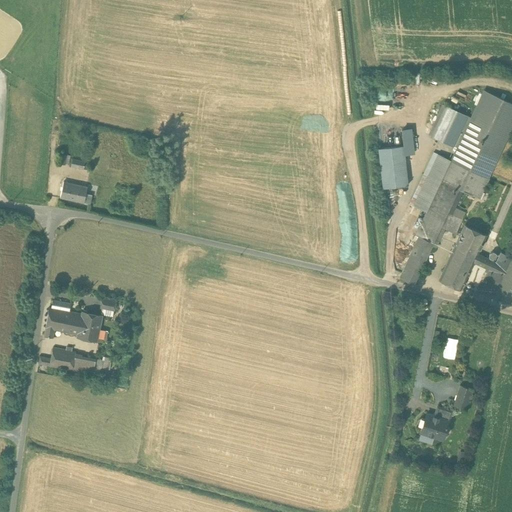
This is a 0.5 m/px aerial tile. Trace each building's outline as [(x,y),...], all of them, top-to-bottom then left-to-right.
[(511,103),(484,90),(451,160),(488,177),(511,125),(511,103)] [(471,117),(443,104),(428,134),(457,147),(471,117)] [(411,129),(402,130),(404,145),(403,145),(404,153),(414,152),(411,129)] [(398,146),(378,148),(383,188),(408,185),(404,153),(403,145),(398,146)] [(433,152),(410,203),(426,211),(450,159),(433,152)] [(85,161),(72,159),(71,166),(84,169),(85,161)] [(451,160),(442,180),(459,188),(462,190),(479,198),(488,178),(488,177),(451,160)] [(442,180),(416,235),(419,236),(433,242),(441,226),(448,212),(459,188),(442,180)] [(88,187),(64,182),(60,198),(84,203),(90,204),(92,195),(86,194),(88,187)] [(459,188),(448,212),(451,214),(454,207),(462,190),(459,188)] [(465,212),(454,207),(451,214),(462,219),(465,212)] [(451,214),(448,212),(441,226),(444,228),(456,233),(462,219),(451,214)] [(486,235),(465,224),(454,246),(476,257),(477,253),(486,235)] [(433,242),(432,245),(435,247),(444,228),(441,226),(433,242)] [(433,242),(419,236),(400,277),(414,284),(432,245),(433,242)] [(454,246),(439,279),(461,289),(465,280),(473,262),(476,257),(454,246)] [(511,256),(501,252),(498,257),(496,262),(489,259),(477,253),(476,257),(473,262),(485,267),(484,271),(488,273),(481,288),(511,302),(511,256)] [(496,262),(498,257),(491,254),(489,259),(496,262)] [(473,262),(465,280),(481,288),(488,273),(484,271),(485,267),(473,262)] [(116,301),(102,298),(101,307),(102,308),(114,310),(116,301)] [(52,307),(66,310),(67,303),(53,300),(52,307)] [(79,335),(83,313),(69,311),(66,310),(52,307),(49,307),(45,328),(46,328),(54,330),(79,335)] [(114,310),(102,308),(101,314),(113,316),(114,310)] [(83,313),(79,335),(79,336),(96,340),(96,338),(99,328),(101,315),(83,312),(83,313)] [(54,330),(46,328),(44,336),(53,338),(54,330)] [(109,330),(99,328),(96,338),(107,340),(109,330)] [(76,352),(53,347),(51,358),(50,366),(72,370),(75,353),(76,352)] [(75,353),(72,370),(79,372),(82,356),(82,354),(75,353)] [(51,358),(40,356),(39,364),(50,366),(51,358)] [(96,359),(82,356),(79,372),(93,374),(96,359)] [(103,360),(101,368),(111,370),(113,358),(103,356),(103,360)] [(96,359),(93,374),(100,376),(101,368),(103,360),(96,359)] [(472,389),(460,385),(453,405),(466,409),(472,389)] [(452,411),(441,407),(438,417),(449,420),(452,411)] [(438,417),(426,413),(425,418),(422,417),(419,419),(418,423),(419,426),(422,427),(420,432),(443,439),(445,433),(446,434),(449,432),(450,429),(449,427),(447,426),(449,420),(438,417)]
